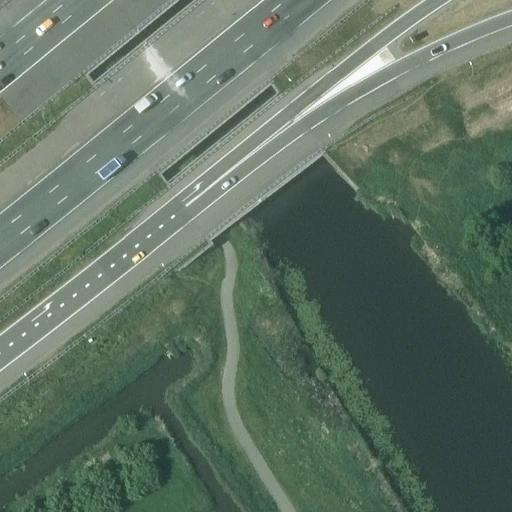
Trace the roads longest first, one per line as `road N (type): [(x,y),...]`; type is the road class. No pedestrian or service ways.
road 1 (motorway): [(0,239),(301,0)]
road 2 (motorway): [(180,207),(355,93),(511,19)]
road 3 (motorway): [(180,207),(341,70),(439,0)]
road 4 (motorway): [(0,346),(180,207)]
